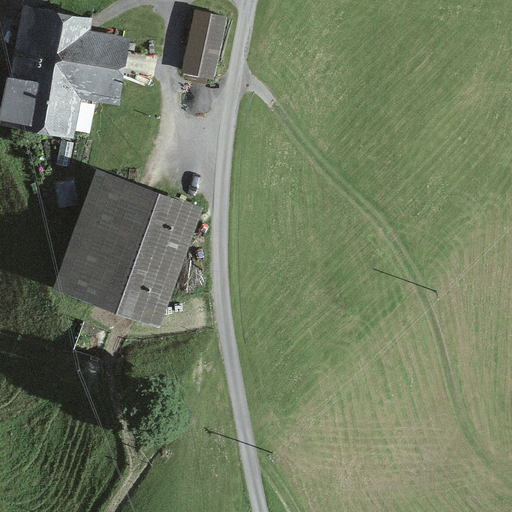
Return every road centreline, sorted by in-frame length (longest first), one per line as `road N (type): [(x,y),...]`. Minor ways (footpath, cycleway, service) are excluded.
road 1 (unclassified): [(255,0),(222,211),(228,327),(263,511)]
road 2 (track): [(228,327),(126,348),(114,365),(133,469),(106,511)]
